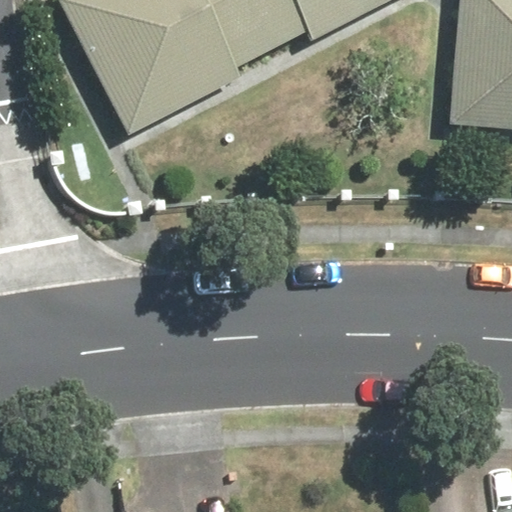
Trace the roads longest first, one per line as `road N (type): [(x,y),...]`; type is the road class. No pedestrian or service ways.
road 1 (residential): [(56,355),(353,334),(511,343)]
road 2 (residential): [(0,83),(56,355)]
